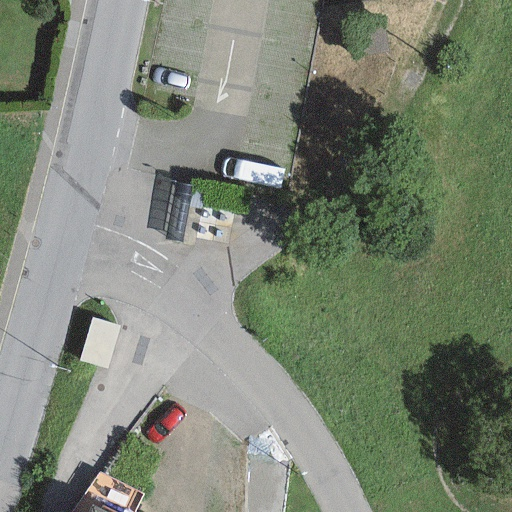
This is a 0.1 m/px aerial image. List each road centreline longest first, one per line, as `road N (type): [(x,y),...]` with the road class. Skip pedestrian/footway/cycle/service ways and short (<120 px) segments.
road 1 (residential): [(60,242),(185,299),(291,415),(347,511)]
road 2 (residential): [(119,0),(60,242)]
road 3 (residential): [(60,242),(0,430)]
